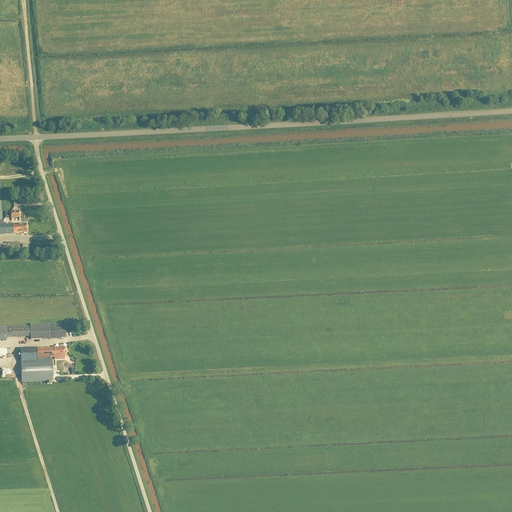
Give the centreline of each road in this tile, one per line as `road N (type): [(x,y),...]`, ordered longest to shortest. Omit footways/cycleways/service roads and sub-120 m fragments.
road 1 (unclassified): [(36,138),(511,112)]
road 2 (unclassified): [(149,511),(36,138)]
road 3 (track): [(36,138),(23,0)]
